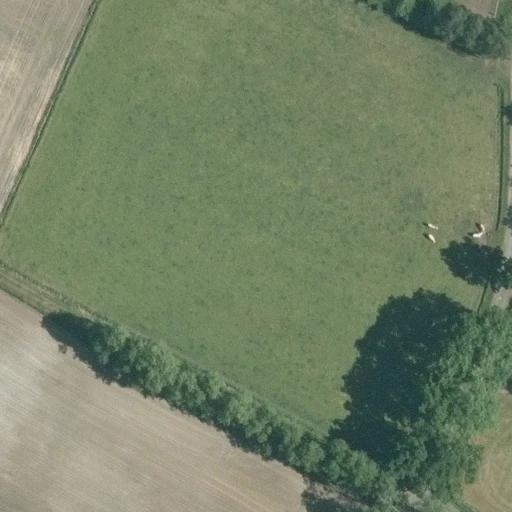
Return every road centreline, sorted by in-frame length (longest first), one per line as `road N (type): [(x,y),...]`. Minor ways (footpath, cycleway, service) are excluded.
road 1 (track): [(416,500),(0,273)]
road 2 (unclassified): [(416,500),(483,343),(504,277),(511,200)]
